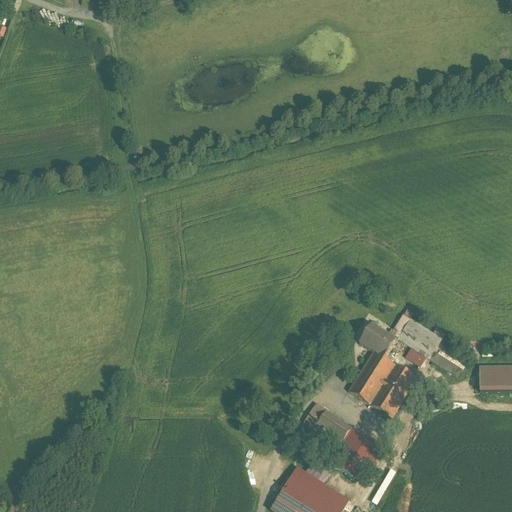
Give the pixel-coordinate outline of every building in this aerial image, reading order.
[(442,342),(411,322),(400,339),(431,358),(442,342)] [(372,328),(360,347),(374,356),(384,362),(385,361),(396,343),(372,328)] [(384,362),(374,356),(349,395),(392,421),(417,382),(385,361),(384,362)] [(511,395),(511,368),(487,369),(487,396),(511,395)] [(339,458),(355,433),(352,431),(343,443),(318,427),(326,414),(317,408),(300,433),(339,458)] [(352,431),(326,414),(318,427),(343,443),(352,431)] [(373,444),(355,433),(339,458),(334,467),(359,483),(380,449),(373,444)] [(383,445),(376,440),(373,444),(380,449),(383,445)] [(345,511),(350,506),(298,474),(275,511),(345,511)]
